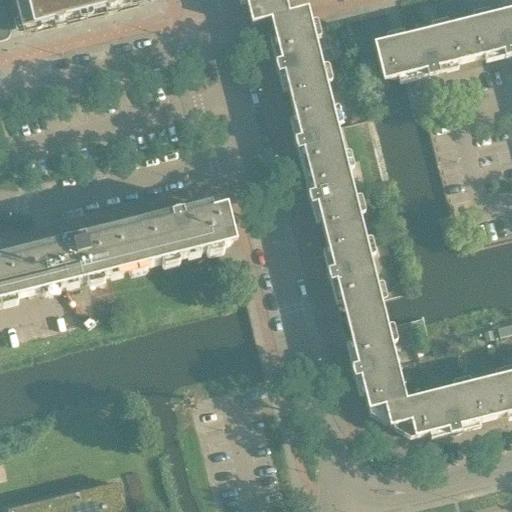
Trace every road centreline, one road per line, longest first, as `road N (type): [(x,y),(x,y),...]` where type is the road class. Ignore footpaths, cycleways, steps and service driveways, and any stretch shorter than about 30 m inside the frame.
road 1 (residential): [(250,154),(331,464),(350,490)]
road 2 (residential): [(0,202),(38,206),(250,154)]
road 3 (residential): [(206,52),(182,51),(0,102)]
road 4 (residential): [(511,468),(380,497),(350,490)]
road 5 (residential): [(511,204),(481,211),(459,120)]
